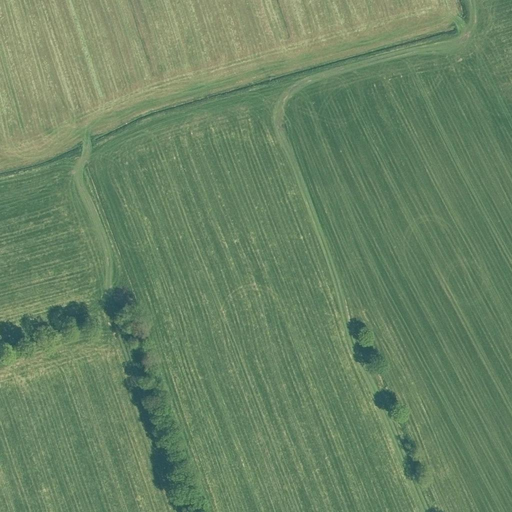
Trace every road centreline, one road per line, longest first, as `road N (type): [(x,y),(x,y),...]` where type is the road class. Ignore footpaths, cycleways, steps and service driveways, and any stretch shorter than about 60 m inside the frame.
road 1 (track): [(448,511),(280,93),(292,82),(471,33),(469,0)]
road 2 (track): [(180,511),(114,316)]
